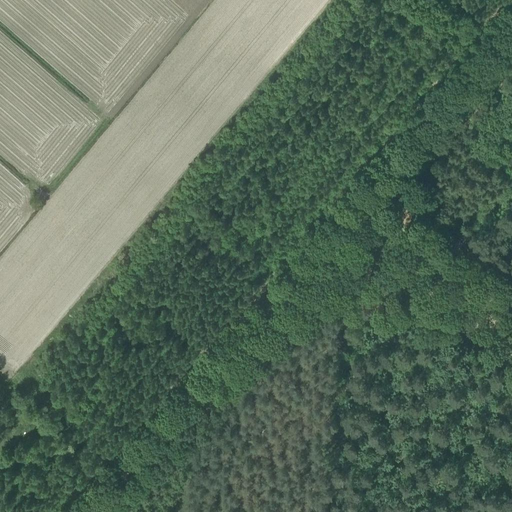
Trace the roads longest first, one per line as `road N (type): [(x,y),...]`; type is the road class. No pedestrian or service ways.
road 1 (track): [(378,182),(87,511)]
road 2 (track): [(511,35),(378,182)]
road 3 (unknown): [(390,189),(511,51)]
road 4 (track): [(511,267),(390,189)]
